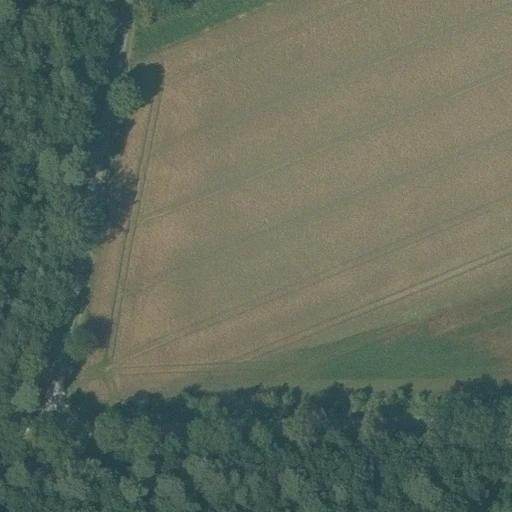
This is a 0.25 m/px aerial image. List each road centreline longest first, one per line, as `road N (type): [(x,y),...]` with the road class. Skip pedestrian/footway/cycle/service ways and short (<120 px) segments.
road 1 (unclassified): [(511,417),(55,432)]
road 2 (unclassified): [(126,0),(59,352),(55,432)]
